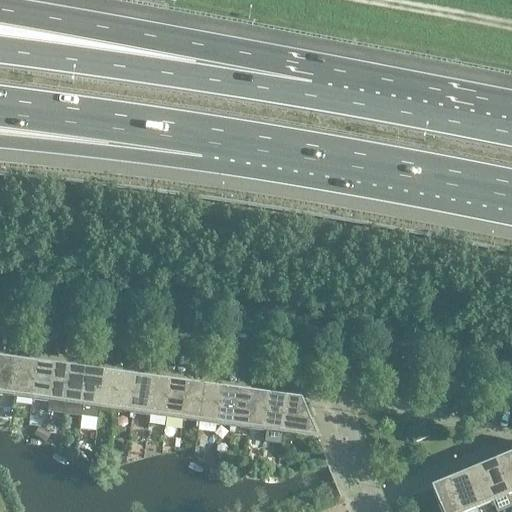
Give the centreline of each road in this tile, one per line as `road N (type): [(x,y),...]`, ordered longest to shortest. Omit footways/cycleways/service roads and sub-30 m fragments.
road 1 (residential): [(511,396),(404,373),(0,317)]
road 2 (motorway): [(317,91),(0,17)]
road 3 (motorway): [(317,91),(0,50)]
road 4 (motorway): [(206,134),(511,190)]
road 5 (motorway): [(0,105),(206,134)]
road 6 (motorway): [(0,128),(206,134)]
road 7 (motorway): [(511,128),(317,91)]
